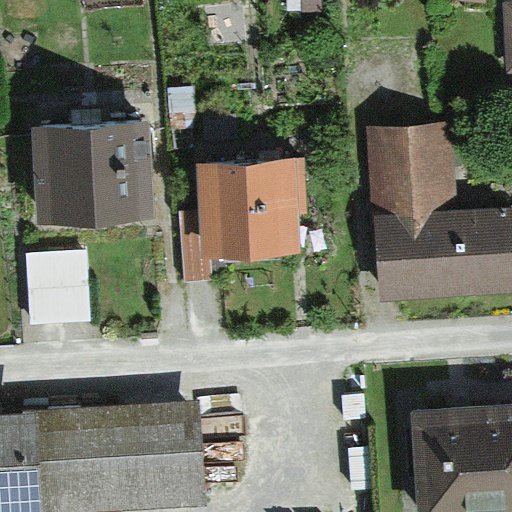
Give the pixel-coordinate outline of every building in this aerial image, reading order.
[(209,255),(301,251),(300,217),(307,217),(305,158),(226,162),(224,120),(197,121),(201,212),(186,213),(189,279),(210,278),(209,255)] [(38,225),(152,218),(148,122),(32,130),(38,225)] [(384,298),(511,290),(511,211),(457,215),(452,124),(373,129),(384,298)] [(87,251),(28,253),(31,322),(89,320),(87,251)] [(0,511),(86,511),(205,505),(198,399),(0,411),(0,511)] [(511,511),(511,404),(413,410),(418,511),(511,511)]
